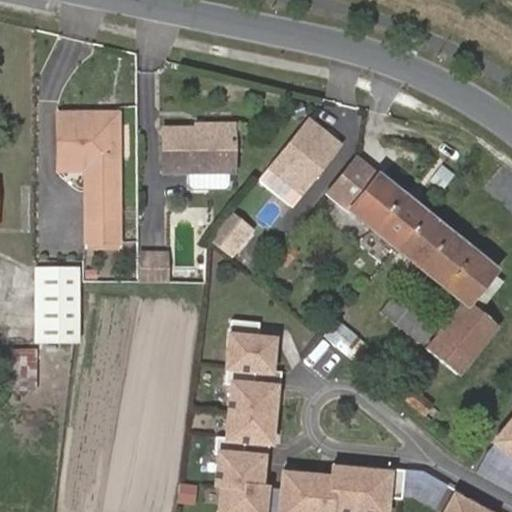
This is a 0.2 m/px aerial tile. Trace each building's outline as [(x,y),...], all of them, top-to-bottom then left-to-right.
[(83,161),(83,172),(82,240),(113,240),(114,115),(55,115),(55,160),(83,161)] [(296,190),(336,144),(305,117),(265,163),(296,190)] [(193,127),(162,128),(162,171),(185,171),(226,170),(231,170),(231,127),(193,127)] [(326,193),(345,209),(374,174),(355,159),(326,193)] [(55,172),(83,172),(83,161),(55,160),(55,172)] [(296,190),(265,163),(254,177),(285,203),(296,190)] [(226,185),(226,170),(185,171),(185,185),(188,188),(224,187),(226,185)] [(374,174),(345,209),(371,230),(399,195),(374,174)] [(422,214),(399,195),(371,230),(394,249),(422,214)] [(226,244),(242,226),(224,211),(209,229),(226,244)] [(511,295),(511,288),(422,214),(394,249),(464,305),(488,326),(511,295)] [(226,244),(209,229),(203,236),(220,251),(226,244)] [(286,258),(294,248),(284,240),(276,249),(286,258)] [(159,255),(131,253),(131,282),(158,282),(159,255)] [(68,338),(70,264),(29,263),(28,337),(68,338)] [(436,323),(399,292),(382,313),(420,344),(436,323)] [(488,326),(464,305),(429,351),(458,375),(494,330),(488,326)] [(317,329),(324,335),(336,320),(329,314),(317,329)] [(342,350),(340,353),(352,363),(361,352),(354,346),(359,340),(336,320),(324,335),(342,350)] [(219,511),(262,511),(264,491),(258,491),(261,460),(243,459),(244,444),(268,446),(273,390),(251,388),(253,373),(267,375),(270,342),(255,341),(256,325),(229,323),(224,387),(230,388),(226,441),(216,440),(214,457),(218,458),(216,488),(221,488),(219,511)] [(36,378),(37,348),(11,348),(10,377),(36,378)] [(490,405),(502,391),(490,379),(476,394),(490,405)] [(429,405),(416,394),(409,403),(422,413),(429,405)] [(511,415),(489,443),(511,462),(511,415)] [(329,475),(279,471),(275,511),(340,511),(341,510),(348,511),(391,511),(393,472),(329,465),(329,475)] [(492,511),(453,490),(441,511),(492,511)]
